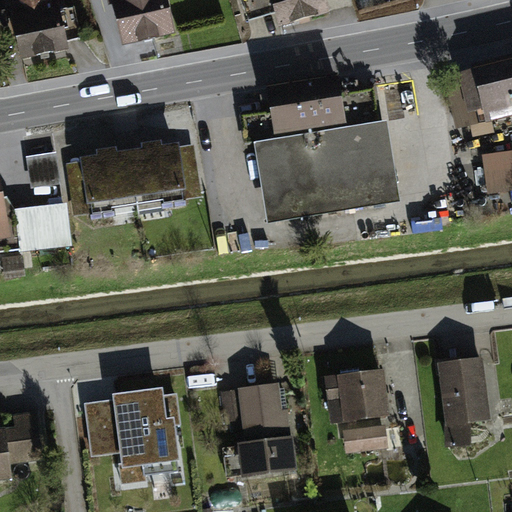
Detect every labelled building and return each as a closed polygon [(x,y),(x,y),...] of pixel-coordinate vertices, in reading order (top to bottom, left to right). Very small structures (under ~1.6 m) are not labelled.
[(7,0),(13,20),(19,62),(67,56),(54,0),(7,0)] [(107,0),(119,54),(177,42),(167,0),(107,0)] [(329,0),(269,0),(277,31),(334,18),(329,0)] [(511,62),(471,72),(483,127),(511,120),(511,62)] [(336,85),(268,95),(274,138),(342,127),(336,85)] [(478,106),(453,110),(456,130),(481,126),(478,106)] [(388,128),(254,148),(266,227),(400,208),(388,128)] [(28,158),(33,192),(64,188),(59,154),(28,158)] [(192,154),(81,168),(88,217),(198,203),(192,154)] [(511,154),(480,159),(486,201),(511,197),(511,154)] [(68,204),(16,214),(24,258),(76,248),(68,204)] [(485,359),(438,365),(448,449),(471,447),(468,425),(492,423),(485,359)] [(384,370),(324,378),(331,427),(391,418),(384,370)] [(274,396),(241,399),(246,440),(235,441),(239,482),(294,477),(288,419),(277,421),(274,396)] [(169,406),(121,412),(128,463),(176,456),(169,406)] [(14,428),(0,430),(0,480),(14,479),(12,463),(42,460),(36,413),(13,415),(14,428)] [(386,426),(343,432),(346,455),(388,450),(386,426)]
